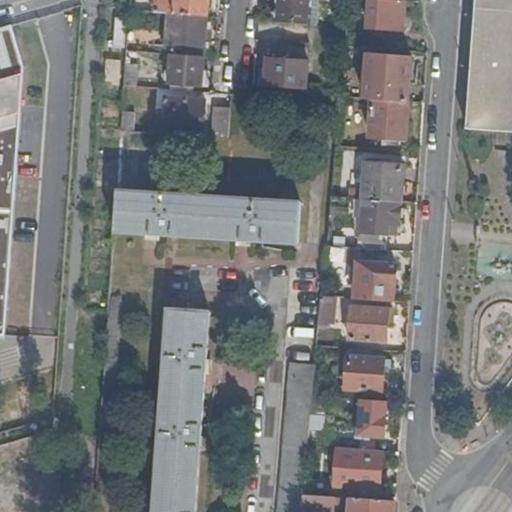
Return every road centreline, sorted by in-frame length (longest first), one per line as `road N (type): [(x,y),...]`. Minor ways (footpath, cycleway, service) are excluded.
road 1 (residential): [(450,0),(419,435),(441,491)]
road 2 (residential): [(202,272),(271,278),(252,511)]
